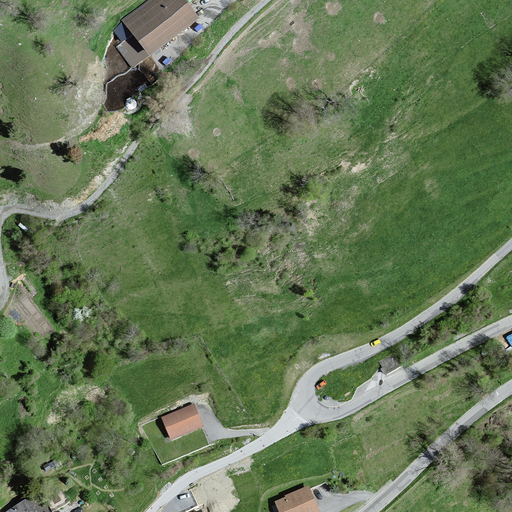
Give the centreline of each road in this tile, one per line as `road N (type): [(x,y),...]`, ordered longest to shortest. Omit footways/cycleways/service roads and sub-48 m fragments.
road 1 (track): [(0,217),(14,208),(44,216),(87,205),(152,120),(265,0)]
road 2 (residential): [(307,409),(302,390),(321,368),(418,322),(511,243)]
road 3 (residential): [(511,321),(345,410),(307,409)]
road 4 (residential): [(369,511),(511,386)]
road 5 (residential): [(151,511),(179,485),(274,436),(307,409)]
